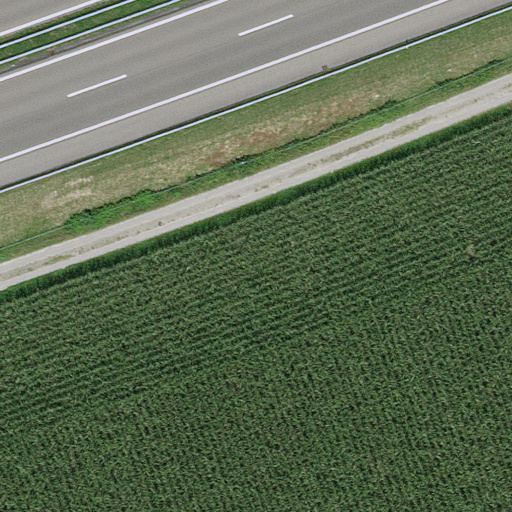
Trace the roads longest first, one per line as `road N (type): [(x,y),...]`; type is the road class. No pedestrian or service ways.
road 1 (track): [(0,278),(511,88)]
road 2 (motorway): [(0,121),(339,0)]
